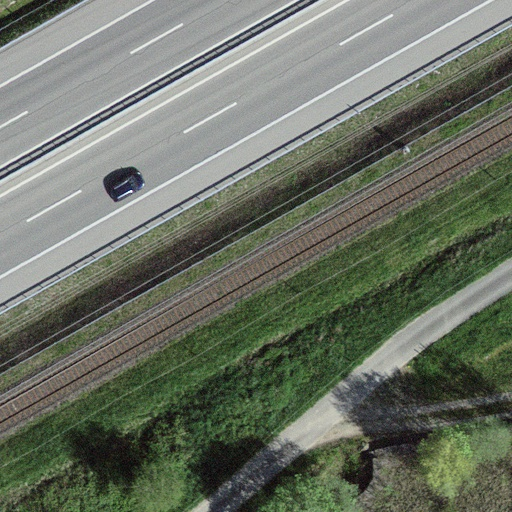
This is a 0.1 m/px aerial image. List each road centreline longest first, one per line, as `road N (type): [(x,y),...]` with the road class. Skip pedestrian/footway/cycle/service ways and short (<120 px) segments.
road 1 (motorway): [(0,238),(421,0)]
road 2 (track): [(511,272),(379,365),(206,511)]
road 3 (motorway): [(223,0),(0,125)]
road 4 (track): [(331,407),(431,422),(511,399)]
